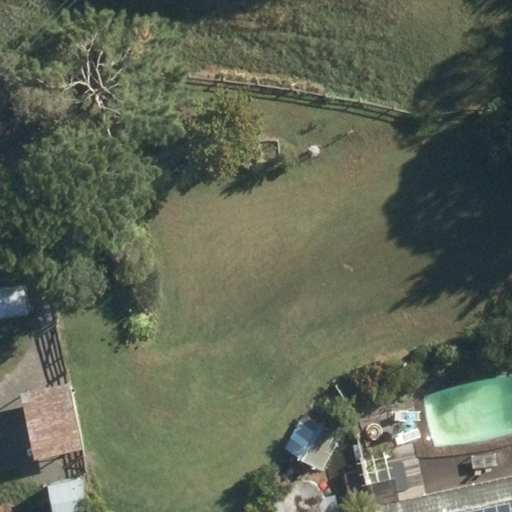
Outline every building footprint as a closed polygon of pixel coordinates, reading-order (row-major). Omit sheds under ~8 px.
[(455,82),(424,85),(428,115),(458,111),(455,82)] [(63,383),(15,392),(29,458),(76,448),(63,383)] [(299,416),(280,446),(315,468),(334,438),(299,416)] [(511,511),(511,473),(360,508),(361,511),(511,511)] [(81,511),(77,479),(43,483),(47,511),(81,511)] [(255,494),(258,511),(332,511),(329,495),(320,497),(318,493),(313,487),(305,484),(297,482),(289,484),(282,488),(255,494)]
